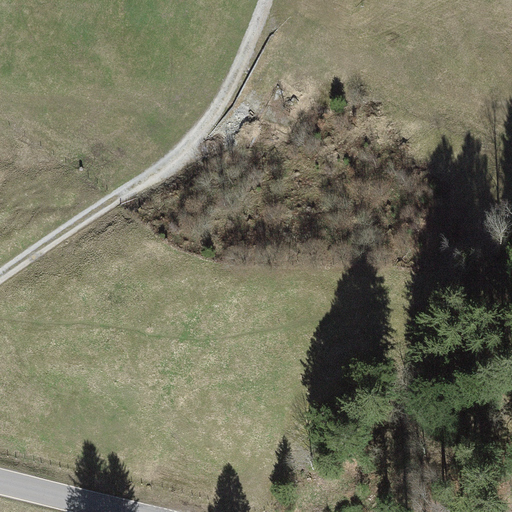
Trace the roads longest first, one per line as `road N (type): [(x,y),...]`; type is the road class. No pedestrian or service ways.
road 1 (track): [(0,279),(200,145),(261,0)]
road 2 (tertiary): [(0,482),(121,511)]
